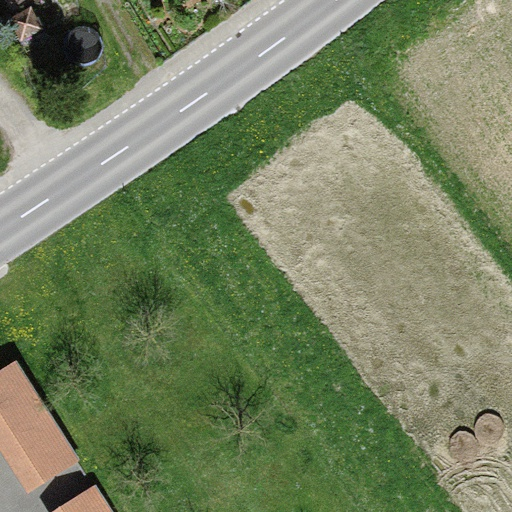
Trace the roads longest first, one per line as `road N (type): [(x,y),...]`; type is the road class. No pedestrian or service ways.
road 1 (secondary): [(335,0),(0,230)]
road 2 (track): [(107,0),(170,118)]
